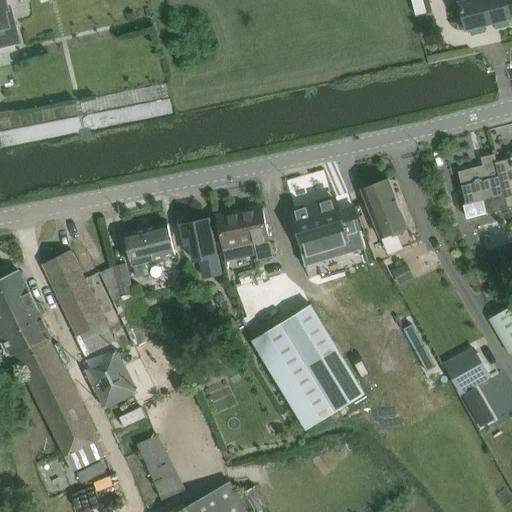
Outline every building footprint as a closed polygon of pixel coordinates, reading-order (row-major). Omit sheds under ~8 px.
[(0,0),(0,46),(16,43),(11,24),(4,26),(1,10),(4,10),(1,0),(0,0)] [(414,0),(412,1),(416,16),(432,12),(429,0),(414,0)] [(511,19),(507,1),(511,0),(471,0),(459,3),(466,31),(511,19)] [(172,97),(119,108),(122,123),(175,113),(172,97)] [(0,147),(104,130),(101,113),(0,130),(0,147)] [(466,205),(470,219),(507,209),(497,163),(495,155),(481,159),(483,167),(459,173),(467,205),(466,205)] [(511,159),(497,163),(507,209),(511,208),(511,159)] [(382,239),(408,229),(388,180),(362,190),(382,239)] [(335,198),(292,211),(308,263),(369,245),(354,208),(339,212),(335,198)] [(259,261),(273,257),(263,208),(217,218),(222,249),(255,242),(259,261)] [(196,262),(199,261),(203,282),(221,277),(217,257),(208,220),(181,226),(185,245),(192,243),(196,262)] [(145,229),(153,262),(175,258),(167,224),(145,229)] [(153,262),(145,229),(124,235),(132,267),(133,267),(135,278),(149,275),(146,264),(153,262)] [(85,356),(116,342),(72,250),(43,265),(77,337),(76,338),(85,356)] [(387,295),(370,263),(359,268),(376,301),(387,295)] [(127,264),(113,267),(120,298),(134,295),(127,264)] [(134,295),(120,298),(113,267),(100,273),(135,349),(159,336),(140,293),(134,295)] [(242,286),(267,279),(264,268),(239,275),(242,286)] [(0,281),(0,332),(11,356),(14,355),(65,458),(100,441),(49,338),(52,337),(20,272),(0,281)] [(203,300),(211,316),(217,312),(209,297),(203,300)] [(306,430),(365,395),(311,306),(252,342),(306,430)] [(511,306),(490,320),(502,341),(510,355),(511,354),(511,306)] [(444,364),(462,395),(492,378),(474,347),(444,364)] [(106,410),(139,394),(117,349),(83,366),(106,410)] [(202,373),(192,377),(195,386),(205,383),(202,373)] [(187,491),(158,436),(138,445),(162,501),(187,491)] [(246,511),(230,482),(229,483),(178,511),(246,511)] [(255,486),(248,492),(261,508),(268,502),(255,486)]
